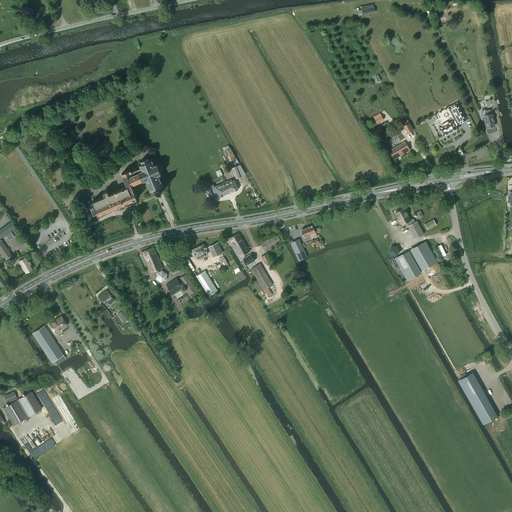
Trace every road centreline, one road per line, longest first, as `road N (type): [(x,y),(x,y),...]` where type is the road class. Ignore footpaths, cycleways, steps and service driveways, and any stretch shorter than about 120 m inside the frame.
road 1 (primary): [(10,299),(138,242),(446,176)]
road 2 (tertiary): [(0,44),(188,0)]
road 3 (unclassified): [(446,176),(465,261),(511,356)]
